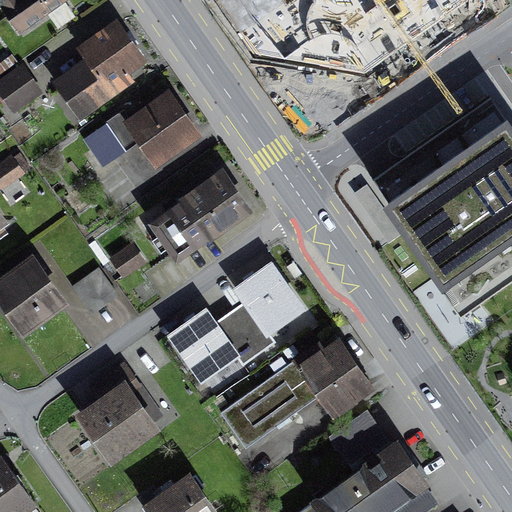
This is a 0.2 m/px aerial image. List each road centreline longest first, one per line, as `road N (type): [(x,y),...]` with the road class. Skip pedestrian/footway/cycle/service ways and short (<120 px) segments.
road 1 (primary): [(304,203),(511,498)]
road 2 (residential): [(16,415),(304,203)]
road 3 (primary): [(162,0),(304,203)]
